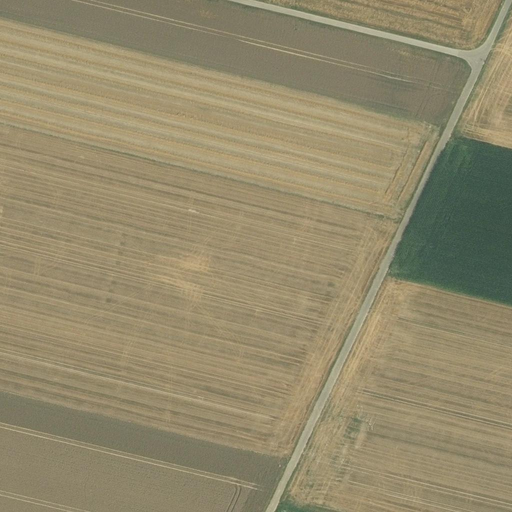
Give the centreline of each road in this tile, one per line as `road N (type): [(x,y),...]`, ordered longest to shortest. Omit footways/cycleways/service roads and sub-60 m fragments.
road 1 (track): [(481,59),(269,511)]
road 2 (track): [(239,0),(481,59)]
